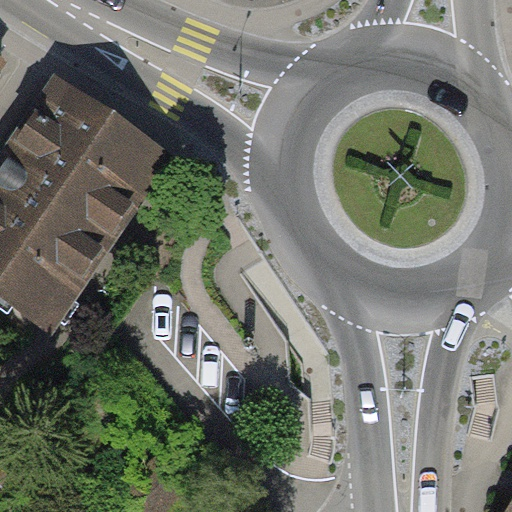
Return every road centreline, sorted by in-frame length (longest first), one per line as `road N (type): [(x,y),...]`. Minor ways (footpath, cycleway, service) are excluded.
road 1 (primary): [(335,80),(246,59),(134,15),(70,10)]
road 2 (primary): [(70,10),(118,61),(174,95),(280,181)]
road 3 (secondary): [(421,511),(466,285)]
road 4 (secondary): [(344,288),(357,325),(376,483),(389,511)]
road 5 (primary): [(280,181),(287,224),(310,261),(344,288)]
road 6 (primary): [(344,288),(384,302),(426,300),(466,285)]
